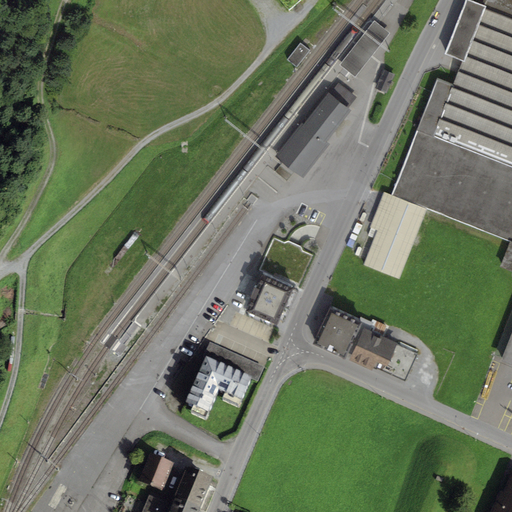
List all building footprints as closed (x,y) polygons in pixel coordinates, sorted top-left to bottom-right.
[(511,0),(465,0),(446,51),(463,58),(453,84),(437,78),(392,194),(511,240),(501,264),(511,268),(511,0)] [(340,63),(355,75),(390,31),(375,19),(340,63)] [(297,67),(310,50),(300,42),(287,59),(297,67)] [(387,92),(395,73),(384,68),(379,77),(375,87),(387,92)] [(354,102),(360,95),(338,78),(330,88),(352,106),(354,102)] [(329,87),(304,119),(328,138),(352,106),(330,88),(329,87)] [(328,138),(304,119),(302,118),(274,153),(276,154),(284,160),(296,170),(305,177),(332,142),(331,141),(328,138)] [(296,170),(284,160),(275,171),(288,181),(296,170)] [(365,265),(399,278),(425,214),(427,210),(384,193),(382,198),(370,226),(380,230),(365,265)] [(260,270),(263,272),(292,284),(300,287),(314,254),(303,250),(301,246),(289,241),(286,243),(274,238),(260,270)] [(254,294),(248,307),(250,308),(274,319),(276,320),(277,318),(291,287),(292,284),(263,272),(258,285),(253,283),(249,292),(254,294)] [(277,318),(284,321),(298,290),(291,287),(277,318)] [(346,351),(354,333),(362,337),(365,329),(369,331),(373,323),(372,323),(361,317),(360,319),(331,305),(315,340),(345,354),(346,351)] [(271,326),(274,319),(250,308),(247,314),(271,326)] [(511,312),(496,354),(502,357),(511,332),(511,312)] [(418,353),(380,336),(385,326),(373,320),(372,323),(373,323),(369,331),(365,329),(362,337),(353,357),(405,380),(418,353)] [(511,332),(502,357),(511,360),(511,332)] [(346,351),(354,354),(362,337),(354,333),(346,351)] [(258,382),(264,368),(210,343),(203,358),(206,359),(251,379),(258,382)] [(225,395),(241,402),(251,379),(206,359),(186,404),(194,408),(208,414),(219,392),(225,395)] [(239,408),(241,402),(225,395),(223,401),(239,408)] [(206,420),(208,414),(194,408),(191,413),(206,420)] [(150,458),(141,482),(162,491),(171,466),(150,458)] [(211,481),(187,471),(176,500),(199,509),(211,481)] [(511,511),(511,497),(507,496),(499,511),(511,511)] [(150,499),(144,511),(163,511),(166,506),(150,499)] [(170,511),(197,511),(199,509),(176,500),(170,511)]
